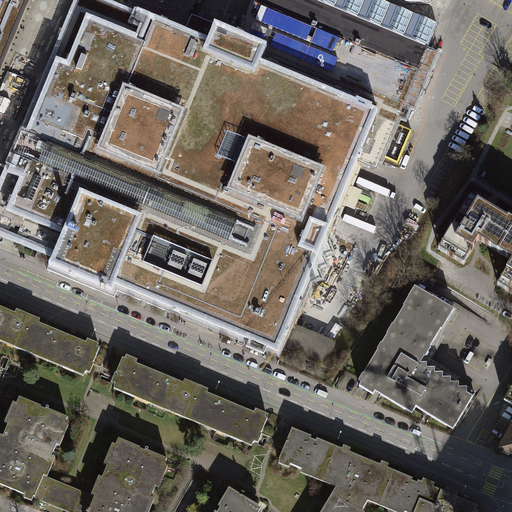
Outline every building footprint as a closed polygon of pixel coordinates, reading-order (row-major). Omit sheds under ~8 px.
[(0,0),(0,72),(30,0),(0,0)] [(206,319),(276,348),(277,346),(326,367),(335,343),(293,326),(296,320),(289,317),(358,151),(381,161),(404,105),(421,65),(291,11),(295,3),(287,0),(283,0),(281,7),(276,5),(264,0),(255,0),(239,40),(197,23),(191,38),(175,32),(153,23),(150,32),(131,24),(134,17),(93,0),(87,0),(86,5),(84,4),(69,38),(29,136),(23,133),(22,133),(17,144),(13,155),(14,155),(20,158),(19,161),(16,168),(0,206),(0,214),(4,224),(11,227),(13,221),(22,225),(19,230),(60,247),(57,254),(53,264),(110,288),(113,280),(206,319)] [(78,0),(23,133),(29,136),(84,4),(86,5),(87,0),(78,0)] [(307,0),(287,0),(295,3),(291,11),(421,65),(404,105),(414,109),(437,53),(307,0)] [(377,171),(381,161),(358,151),(289,317),(296,320),(293,326),(335,343),(336,341),(294,324),(303,303),(305,304),(345,207),(355,211),(363,192),(353,188),(363,165),(377,171)] [(0,162),(16,168),(19,161),(0,152),(0,162)] [(0,230),(57,254),(60,247),(19,230),(22,225),(13,221),(11,227),(4,224),(0,214),(0,206),(20,158),(14,155),(0,188),(0,230)] [(511,222),(470,197),(438,249),(464,264),(473,248),(478,240),(498,252),(511,230),(511,222)] [(511,260),(498,284),(511,293),(511,230),(498,252),(511,260)] [(473,397),(467,394),(467,388),(459,388),(459,383),(451,383),(451,378),(443,378),(443,374),(435,374),(435,369),(427,369),(427,364),(420,364),(446,322),(447,322),(454,310),(436,299),(436,300),(415,287),(409,297),(410,298),(363,375),(365,376),(359,386),(373,395),(375,391),(405,410),(407,406),(414,411),(416,407),(446,426),(448,423),(455,427),(473,397)] [(0,343),(11,348),(25,315),(13,310),(11,314),(0,309),(0,343)] [(25,315),(11,348),(80,376),(81,372),(86,374),(97,349),(95,348),(97,344),(85,339),(83,343),(36,324),(38,320),(25,315)] [(181,417),(195,384),(183,379),(181,383),(133,363),(135,359),(123,354),(122,358),(119,357),(109,382),(114,383),(112,389),(181,417)] [(195,384),(181,417),(250,445),(251,441),(256,443),(267,418),(265,417),(266,413),(254,408),(253,413),(206,393),(207,389),(195,384)] [(65,418),(16,398),(14,404),(10,402),(2,423),(5,424),(0,436),(0,484),(23,494),(22,498),(29,501),(31,497),(40,475),(44,476),(51,459),(48,458),(53,445),(57,447),(66,425),(62,424),(65,418)] [(511,426),(498,449),(511,454),(511,426)] [(164,459),(116,439),(113,445),(110,444),(101,464),(105,466),(99,478),(96,477),(89,494),(93,496),(86,511),(146,511),(151,501),(148,499),(153,487),(156,488),(165,467),(162,465),(164,459)] [(44,476),(40,475),(31,497),(67,511),(86,511),(93,496),(89,494),(44,476)]
